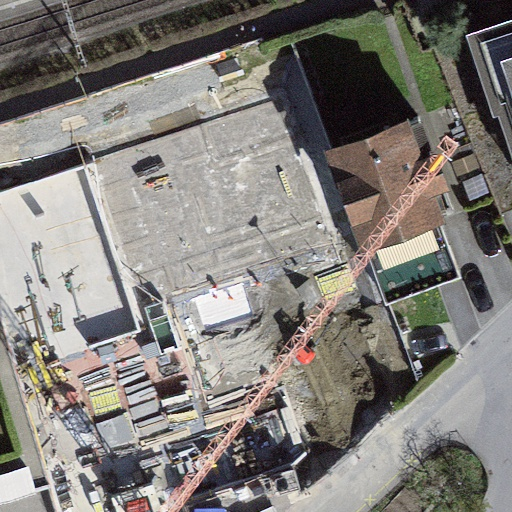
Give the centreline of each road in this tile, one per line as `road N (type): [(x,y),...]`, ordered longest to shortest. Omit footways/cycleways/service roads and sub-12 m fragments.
road 1 (unknown): [(325,511),(263,324),(268,294),(313,254)]
road 2 (residential): [(330,511),(495,359)]
